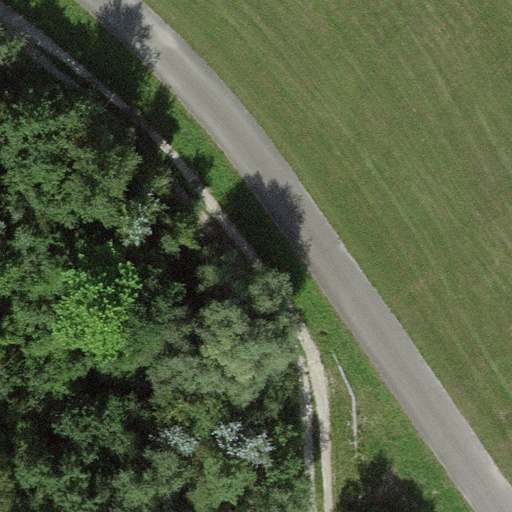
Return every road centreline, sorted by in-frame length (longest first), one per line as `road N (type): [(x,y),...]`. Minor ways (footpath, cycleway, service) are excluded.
road 1 (track): [(506,511),(230,122),(108,0)]
road 2 (track): [(320,511),(304,349),(215,212),(0,23)]
